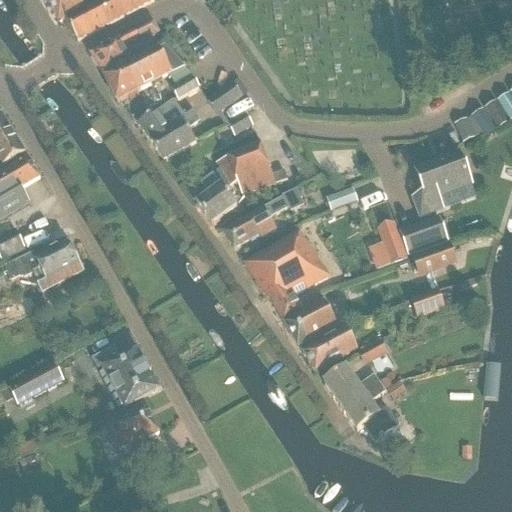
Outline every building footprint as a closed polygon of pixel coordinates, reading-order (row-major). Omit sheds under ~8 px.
[(84,8),(79,0),(44,0),(58,24),(84,8)] [(77,43),(107,28),(154,3),(152,0),(105,0),(64,22),(77,43)] [(102,75),(124,64),(130,61),(123,49),(138,41),(140,44),(158,35),(153,24),(134,33),(91,57),(102,75)] [(131,65),(130,61),(124,64),(139,93),(169,77),(176,90),(171,93),(177,102),(198,90),(193,80),(184,70),(165,48),(131,65)] [(117,105),(139,93),(124,64),(102,75),(104,79),(117,105)] [(247,95),(238,81),(207,103),(216,117),(247,95)] [(497,104),(511,125),(511,123),(511,103),(508,97),(497,104)] [(150,144),(171,131),(170,127),(184,118),(173,103),(157,114),(138,127),(150,144)] [(485,113),(498,133),(508,126),(495,106),(485,113)] [(192,114),(185,119),(184,118),(170,127),(171,131),(150,144),(163,162),(195,144),(187,133),(199,124),(192,114)] [(472,121),(485,141),(496,134),(483,114),(472,121)] [(227,125),(234,139),(253,129),(245,115),(227,125)] [(0,148),(15,139),(3,119),(0,121),(0,148)] [(454,128),(463,146),(474,141),(465,123),(454,128)] [(25,156),(15,139),(0,148),(0,163),(3,168),(25,156)] [(208,197),(196,206),(211,227),(237,209),(224,192),(237,187),(242,198),(287,182),(284,174),(271,178),(261,148),(216,166),(219,172),(200,186),(208,197)] [(471,188),(459,156),(414,173),(423,197),(412,201),(419,222),(443,213),(438,200),(471,188)] [(0,176),(0,208),(6,219),(20,211),(36,201),(27,187),(39,180),(28,160),(0,177),(0,176)] [(298,187),(283,195),(290,211),(306,203),(298,187)] [(352,191),(326,201),(331,214),(357,204),(352,191)] [(283,210),(278,202),(221,234),(234,252),(258,238),(261,242),(276,233),(267,219),(283,210)] [(447,245),(438,221),(401,234),(409,258),(447,245)] [(408,262),(395,228),(379,234),(392,268),(408,262)] [(0,239),(0,262),(24,250),(14,232),(0,239)] [(269,300),(283,325),(302,314),(294,299),(329,280),(305,243),(302,245),(296,235),(243,266),(267,301),(269,300)] [(32,277),(42,295),(82,274),(67,246),(45,257),(44,255),(36,260),(33,255),(4,269),(11,284),(20,279),(21,281),(23,280),(24,281),(32,277)] [(456,267),(449,247),(411,261),(418,281),(456,267)] [(31,292),(0,303),(0,326),(38,311),(31,292)] [(444,312),(437,294),(409,303),(416,322),(444,312)] [(306,304),(309,311),(302,314),(283,325),(297,350),(337,329),(319,297),(306,304)] [(301,355),(315,375),(356,353),(344,332),(301,355)] [(386,356),(380,344),(358,357),(364,368),(386,356)] [(114,350),(91,362),(98,373),(101,371),(124,412),(159,393),(136,352),(120,361),(114,350)] [(63,384),(53,366),(8,392),(18,410),(63,384)] [(361,396),(362,397),(378,384),(373,378),(358,389),(345,371),(324,387),(341,411),(361,396)] [(369,404),(384,394),(378,384),(362,397),(361,396),(341,411),(357,434),(363,429),(375,446),(398,430),(386,412),(378,418),(369,404)] [(398,385),(386,394),(393,404),(406,395),(398,385)] [(105,423),(118,453),(131,447),(134,456),(151,448),(148,440),(159,435),(145,405),(105,423)] [(25,448),(16,452),(20,461),(29,457),(37,454),(33,444),(25,448)] [(462,450),(462,463),(471,463),(471,450),(462,450)] [(160,469),(153,453),(122,467),(129,483),(160,469)]
